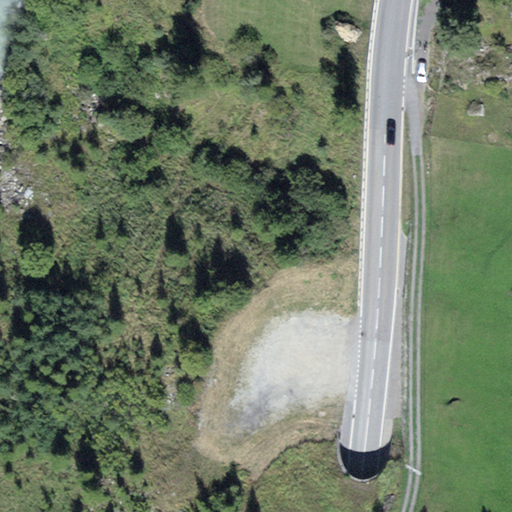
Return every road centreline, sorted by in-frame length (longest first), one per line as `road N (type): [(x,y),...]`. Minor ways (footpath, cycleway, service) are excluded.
road 1 (unclassified): [(398,0),(353,511)]
road 2 (track): [(391,55),(408,90),(417,152),(405,511)]
